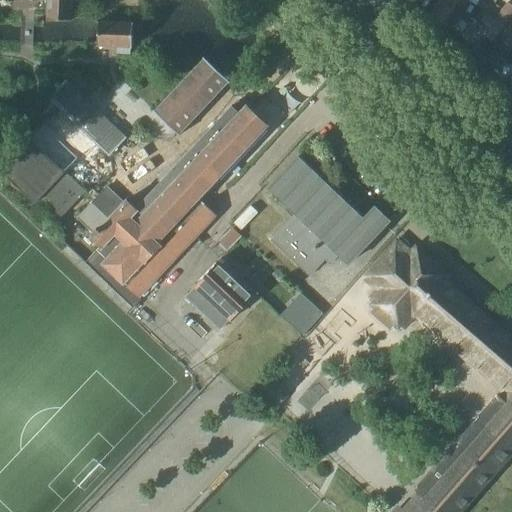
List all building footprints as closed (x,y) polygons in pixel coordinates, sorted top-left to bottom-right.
[(47,0),(47,20),(71,21),(71,0),(47,0)] [(465,11),(447,0),(430,0),(423,11),(449,28),(457,16),(460,19),(465,11)] [(447,0),(465,11),(470,3),(467,1),(467,0),(447,0)] [(511,0),(509,0),(508,2),(502,9),(510,16),(511,14),(511,0)] [(510,16),(502,9),(497,16),(505,23),(510,16)] [(116,54),(130,55),(130,47),(132,47),(133,23),(97,21),(97,45),(116,46),(116,54)] [(496,35),(484,26),(478,34),(490,42),(496,35)] [(511,41),(511,36),(506,32),(501,39),(509,45),(511,41)] [(476,60),(481,55),(474,48),(467,55),(472,60),(476,60)] [(229,83),(230,82),(217,70),(203,57),(202,58),(203,59),(167,97),(154,110),(153,110),(152,111),(179,136),(180,135),(179,134),(200,112),(198,111),(206,103),(207,104),(228,82),(229,83)] [(491,64),(483,58),(478,63),(479,67),(484,72),(491,64)] [(90,236),(100,246),(85,263),(132,307),(132,308),(133,308),(141,300),(140,299),(138,297),(216,215),(212,212),(198,198),(265,128),(266,127),(238,101),(232,107),(231,106),(231,107),(232,108),(176,166),(135,210),(125,201),(122,204),(106,188),(77,218),(86,227),(85,228),(86,229),(86,228),(91,232),(90,233),(92,234),(90,236)] [(374,208),(363,219),(298,157),(268,188),(296,215),(272,240),(308,275),(324,258),(330,264),(339,255),(348,265),(389,221),(374,208)] [(221,241),(228,248),(239,237),(232,230),(221,241)] [(407,246),(399,239),(365,278),(381,291),(372,301),(372,300),(368,302),(367,305),(368,309),(372,310),(372,309),(378,315),(377,316),(379,317),(380,316),(386,321),(384,322),(385,323),(387,322),(393,327),(392,328),(394,331),(397,333),(401,331),(403,328),(402,327),(414,313),(418,316),(419,316),(503,389),(502,389),(506,393),(502,397),(498,393),(493,399),(421,483),(415,488),(419,492),(416,496),(404,510),(404,509),(401,511),(459,511),(511,452),(511,338),(504,332),(504,333),(496,327),(497,326),(481,312),(481,313),(473,306),(473,305),(458,292),(457,293),(450,286),(450,285),(443,279),(446,275),(446,274),(439,268),(438,268),(424,256),(425,255),(418,250),(417,250),(411,256),(403,250),(407,246)] [(220,259),(219,259),(194,286),(195,287),(185,297),(220,329),(229,319),(230,320),(256,293),(220,259)] [(300,293),(280,315),(302,336),(323,314),(300,293)] [(263,394),(276,406),(286,395),(272,383),(263,394)]
